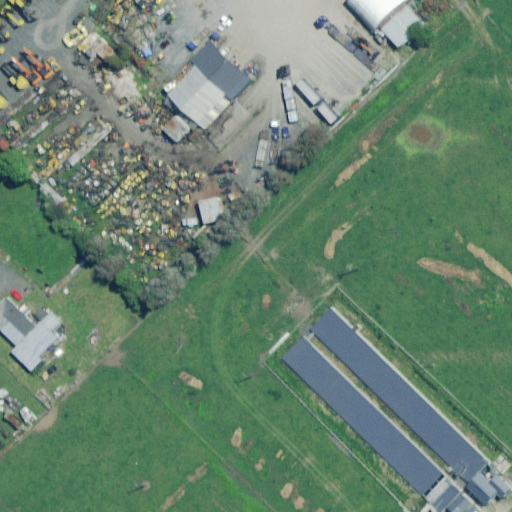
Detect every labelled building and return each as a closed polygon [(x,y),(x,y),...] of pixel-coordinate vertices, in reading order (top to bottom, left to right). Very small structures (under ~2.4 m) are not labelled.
[(154,20),(132,0),(129,0),(110,20),(133,42),(154,20)] [(416,0),(354,0),(351,4),(379,33),(416,0)] [(431,26),(412,5),(386,28),(405,49),(431,26)] [(121,55),(110,43),(100,51),(111,64),(121,55)] [(162,97),(168,91),(141,64),(135,70),(162,97)] [(227,100),(233,93),(202,65),(191,77),(187,73),(169,92),(173,96),(166,103),(181,117),(168,130),(183,145),(196,131),(203,123),(204,125),(205,125),(210,130),(233,105),(227,100)] [(32,76),(8,96),(17,107),(41,87),(32,76)] [(68,201),(53,186),(45,194),(60,208),(68,201)] [(228,220),(223,198),(205,202),(209,224),(228,220)] [(205,222),(195,234),(203,242),(214,230),(205,222)] [(20,346),(15,351),(35,371),(46,360),(43,357),(63,336),(59,333),(67,324),(54,311),(39,327),(10,298),(4,305),(0,300),(0,326),(19,346),(20,346)] [(497,483),(486,471),(471,486),(492,507),(502,497),(506,501),(511,495),(511,483),(504,475),(497,483)] [(484,511),(465,494),(451,509),(454,511),(484,511)]
